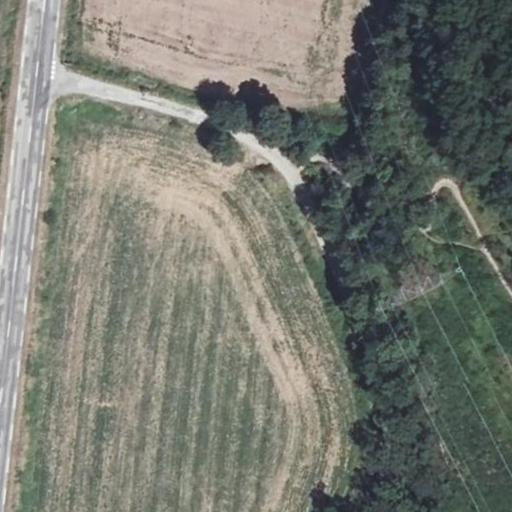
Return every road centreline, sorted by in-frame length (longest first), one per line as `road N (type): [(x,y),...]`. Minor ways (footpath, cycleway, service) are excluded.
road 1 (secondary): [(42,0),(0,401)]
road 2 (track): [(291,174),(374,355),(388,440),(369,511)]
road 3 (track): [(33,77),(216,118),(291,174)]
